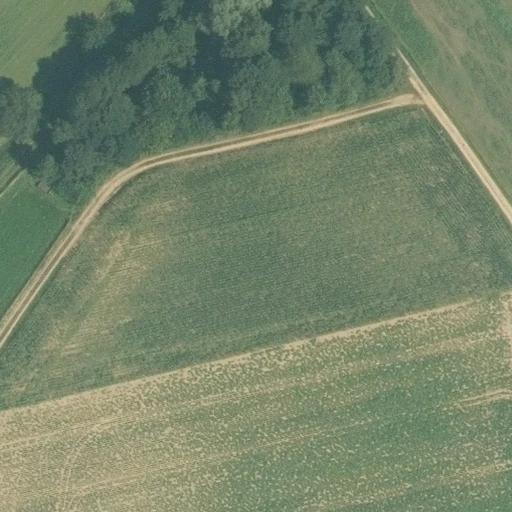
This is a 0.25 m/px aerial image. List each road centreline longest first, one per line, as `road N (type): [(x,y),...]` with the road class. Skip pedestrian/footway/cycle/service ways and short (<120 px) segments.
road 1 (track): [(428,96),(124,171),(0,336)]
road 2 (track): [(511,216),(359,0)]
road 3 (track): [(0,183),(147,0)]
